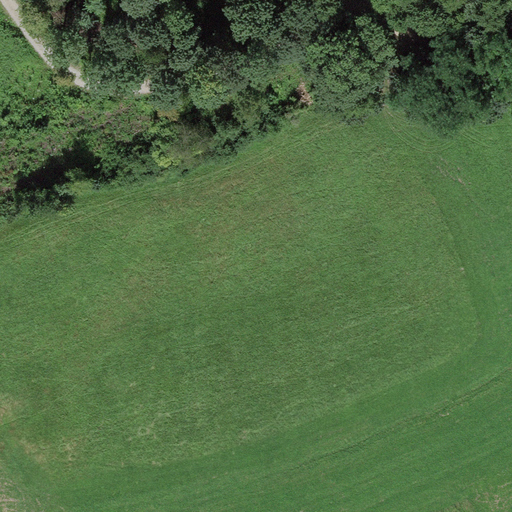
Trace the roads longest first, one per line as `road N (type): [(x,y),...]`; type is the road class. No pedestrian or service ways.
road 1 (track): [(364,0),(258,57),(116,86),(55,60),(12,0)]
road 2 (track): [(510,0),(418,23),(386,17),(364,0)]
